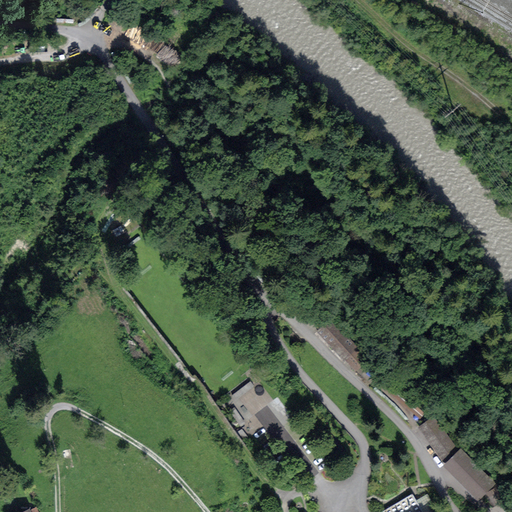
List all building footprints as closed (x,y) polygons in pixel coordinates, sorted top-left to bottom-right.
[(360,365),(367,359),(330,318),(317,330),(344,360),(350,354),(360,365)] [(421,427),(444,460),(456,451),(433,419),(421,427)] [(479,496),(491,483),(460,452),(448,464),(479,496)] [(492,507),(505,499),(497,487),(485,494),(492,507)] [(422,511),(412,494),(381,511),(422,511)]
